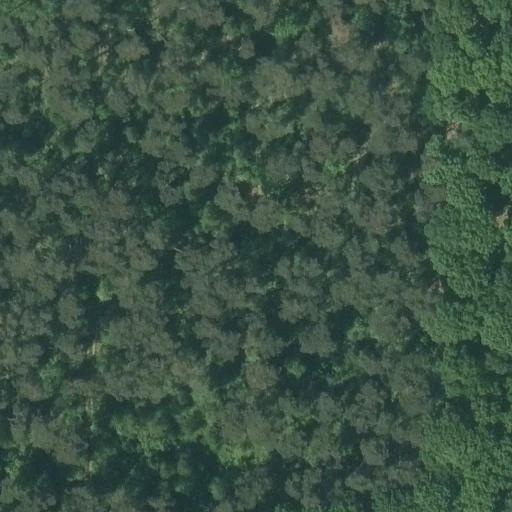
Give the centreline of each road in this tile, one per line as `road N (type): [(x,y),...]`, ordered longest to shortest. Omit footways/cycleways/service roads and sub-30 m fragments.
road 1 (track): [(84,511),(94,0)]
road 2 (track): [(414,484),(435,460),(444,0)]
road 3 (track): [(414,484),(282,511)]
